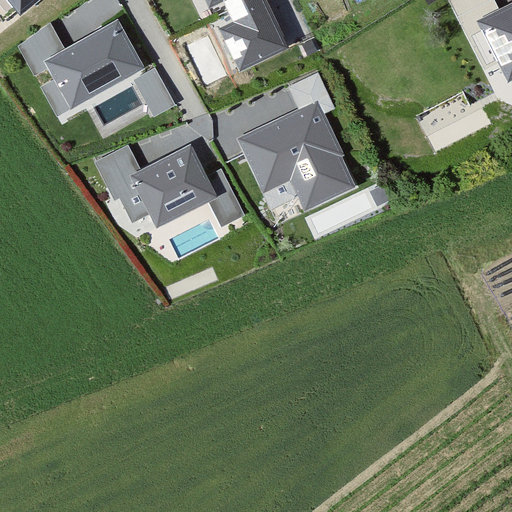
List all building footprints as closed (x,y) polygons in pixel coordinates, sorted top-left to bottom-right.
[(37,0),(8,0),(20,14),(37,0)] [(266,0),(206,0),(210,8),(224,2),(234,23),(219,30),(240,72),(289,49),(266,0)] [(511,79),(511,4),(478,22),(508,82),(511,79)] [(118,21),(45,62),(71,108),(144,68),(118,21)] [(136,75),(156,115),(179,104),(158,64),(136,75)] [(317,102),(238,139),(278,224),(357,187),(317,102)] [(193,145),(131,176),(158,229),(219,198),(193,145)]
